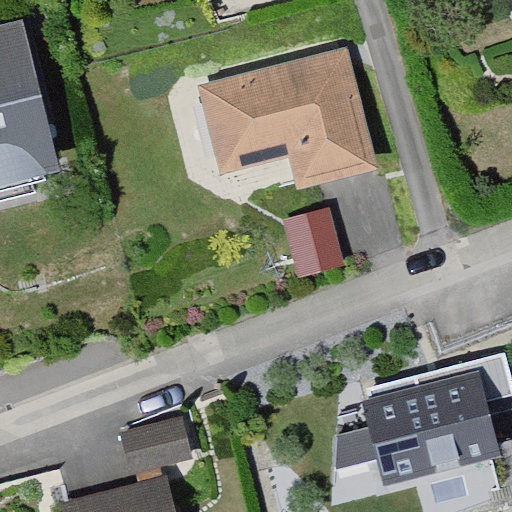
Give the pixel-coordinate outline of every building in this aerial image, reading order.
[(0,192),(62,177),(21,7),(0,11),(0,192)] [(343,43),(189,84),(212,171),(284,152),(294,188),(376,166),(343,43)] [(297,273),(342,262),(329,208),(284,219),(297,273)] [(376,491),(494,468),(483,411),(505,407),(497,363),(410,380),(412,393),(356,404),(363,441),(335,447),(333,478),(372,471),(376,491)] [(126,494),(56,510),(56,511),(169,511),(160,473),(182,468),(173,430),(115,444),(126,494)]
